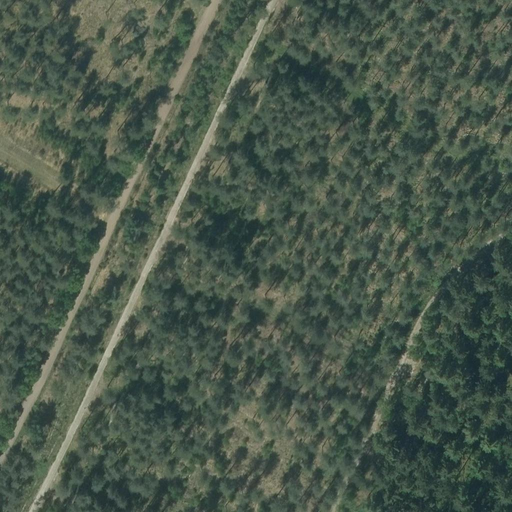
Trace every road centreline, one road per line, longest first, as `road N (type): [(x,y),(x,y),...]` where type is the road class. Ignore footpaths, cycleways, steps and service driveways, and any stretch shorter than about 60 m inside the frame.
road 1 (track): [(272,0),(33,511)]
road 2 (track): [(0,458),(208,11)]
road 3 (track): [(511,237),(449,279),(423,313),(330,511)]
road 4 (track): [(511,457),(265,304)]
road 5 (track): [(0,144),(115,212)]
